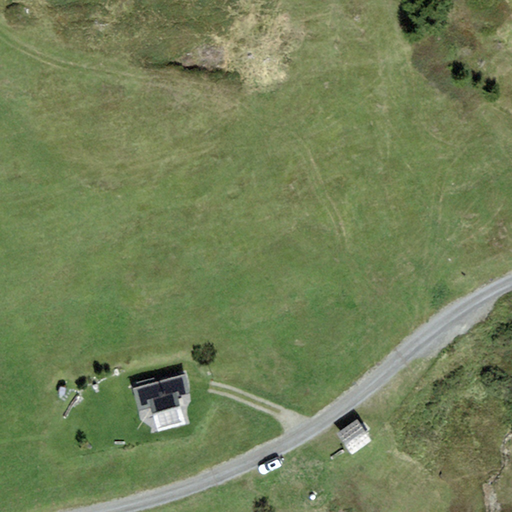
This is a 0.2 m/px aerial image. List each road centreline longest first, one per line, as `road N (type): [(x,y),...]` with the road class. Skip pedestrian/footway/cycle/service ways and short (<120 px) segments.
road 1 (track): [(511,284),(473,303),(404,374),(353,412),(300,436)]
road 2 (track): [(300,436),(177,501),(131,511)]
